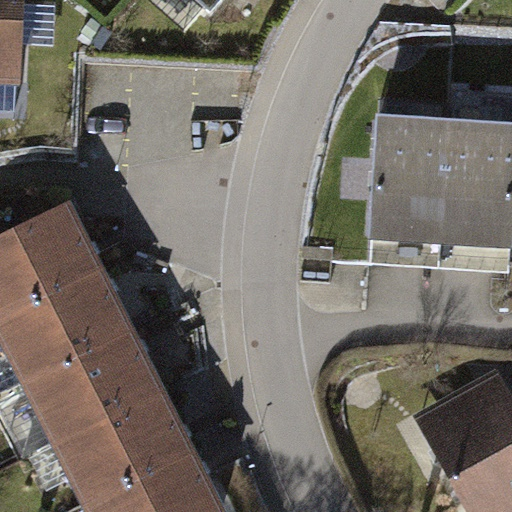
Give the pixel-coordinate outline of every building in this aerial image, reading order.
[(28,0),(0,0),(0,75),(28,76),(28,0)] [(179,0),(213,29),(238,0),(179,0)] [(511,120),(407,115),(398,268),(511,274),(511,120)] [(96,202),(0,248),(0,293),(107,511),(247,511),(223,462),(198,410),(172,358),(147,306),(121,254),(96,202)] [(479,511),(511,511),(511,370),(511,369),(426,417),(479,511)]
